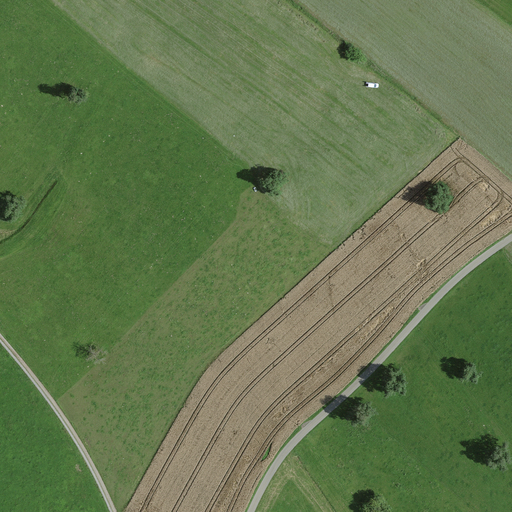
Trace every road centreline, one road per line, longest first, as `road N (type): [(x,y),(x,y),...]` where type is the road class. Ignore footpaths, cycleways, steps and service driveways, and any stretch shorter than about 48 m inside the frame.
road 1 (unclassified): [(251,511),(288,448),(446,289),(511,237)]
road 2 (track): [(0,338),(79,447),(109,511)]
